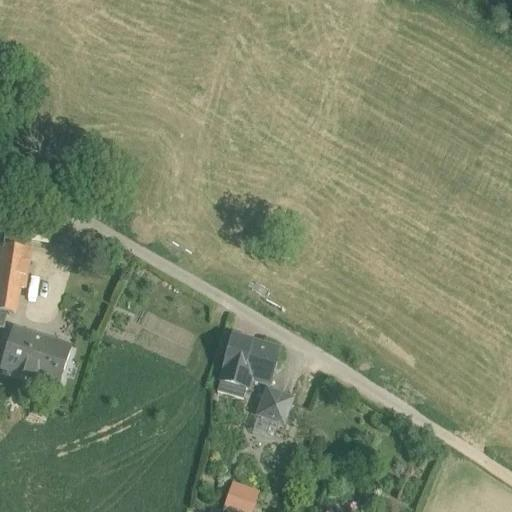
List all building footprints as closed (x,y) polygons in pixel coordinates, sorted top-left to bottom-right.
[(27,233),(6,230),(4,246),(0,245),(0,299),(17,302),(19,289),(24,290),(30,250),(25,249),(27,233)] [(17,302),(0,299),(0,311),(15,314),(17,302)] [(71,349),(16,331),(3,370),(59,388),(71,349)] [(280,351),(233,337),(220,383),(246,390),(249,380),(270,387),(280,351)] [(246,390),(220,383),(217,394),(243,401),(246,390)] [(292,401),(267,392),(258,416),(283,426),(292,401)] [(250,511),(255,495),(233,488),(225,511),(250,511)]
